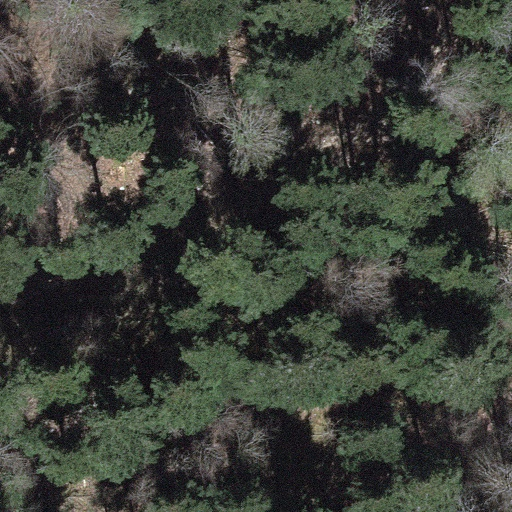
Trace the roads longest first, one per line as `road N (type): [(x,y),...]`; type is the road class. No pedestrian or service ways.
road 1 (track): [(443,0),(375,82),(255,174),(0,312)]
road 2 (track): [(511,363),(436,511)]
